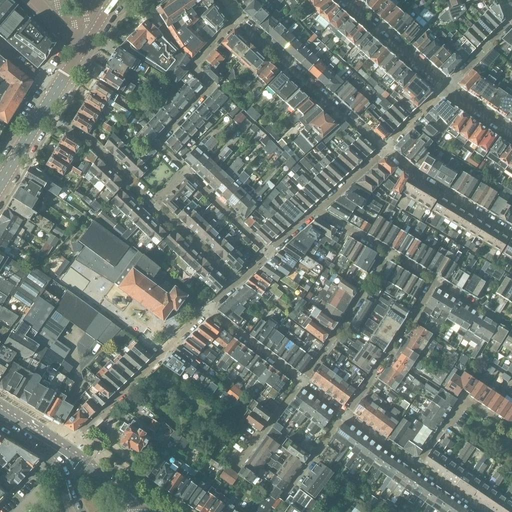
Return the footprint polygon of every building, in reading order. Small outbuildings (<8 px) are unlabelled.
[(0,0),(0,27),(13,11),(18,6),(11,0),(0,0)] [(186,74),(188,72),(184,68),(192,60),(207,44),(199,36),(198,35),(191,29),(194,25),(196,23),(200,19),(193,11),(197,8),(192,0),(168,0),(168,2),(163,5),(160,5),(157,7),(157,10),(156,10),(164,23),(169,31),(177,43),(181,49),(185,53),(183,56),(183,55),(183,56),(181,59),(169,77),(177,84),(180,80),(186,74)] [(192,0),(203,15),(214,4),(212,2),(213,2),(211,0),(192,0)] [(251,19),(267,2),(267,1),(265,0),(261,0),(258,4),(254,0),(244,0),(238,4),(243,12),(251,19)] [(284,0),(291,9),(303,0),(284,0)] [(324,0),(314,8),(307,13),(299,19),(302,22),(316,11),(319,15),(333,3),(330,0),(324,0)] [(387,0),(372,0),(367,6),(375,13),(387,0)] [(384,21),(399,4),(394,0),(387,0),(375,13),(384,21)] [(406,0),(402,0),(399,4),(384,21),(392,28),(404,15),(398,9),(401,6),(401,7),(407,0),(406,0)] [(499,4),(497,0),(488,0),(483,2),(488,10),(501,24),(504,21),(505,18),(499,4)] [(267,2),(251,19),(259,26),(275,10),(270,6),(267,2)] [(488,10),(483,2),(474,6),(473,6),(471,8),(495,30),(501,24),(488,10)] [(283,3),(276,10),(279,14),(286,6),(283,3)] [(341,10),(333,3),(319,15),(317,17),(321,20),(322,18),(329,24),(341,10)] [(214,4),(203,15),(200,17),(201,18),(209,25),(220,13),(221,13),(214,4)] [(463,5),(448,11),(452,23),(458,18),(465,11),(463,5)] [(13,11),(0,27),(0,36),(5,41),(20,24),(23,20),(28,15),(18,6),(13,11)] [(392,28),(401,36),(418,16),(413,12),(414,11),(411,8),(404,15),(392,28)] [(495,30),(471,8),(466,13),(472,19),(489,36),(495,30)] [(341,10),(329,24),(334,28),(332,30),(336,33),(337,31),(349,18),(350,17),(341,10)] [(290,12),(286,17),(292,25),(296,21),(290,12)] [(220,13),(209,25),(217,33),(227,22),(220,13)] [(279,23),(271,15),(260,27),(268,35),(279,23)] [(401,36),(409,44),(421,30),(427,24),(418,16),(401,36)] [(469,23),(462,16),(459,19),(483,42),(489,36),(472,19),(469,23)] [(345,38),(358,25),(349,18),(337,31),(342,35),(340,37),(339,39),(341,41),(343,42),(344,40),(346,39),(345,38)] [(483,42),(459,19),(458,18),(452,23),(456,28),(459,25),(466,32),(463,36),(477,48),(483,42)] [(5,41),(38,69),(45,60),(46,60),(55,44),(56,45),(55,44),(31,19),(24,27),(20,24),(5,41)] [(127,40),(120,47),(169,77),(170,77),(181,59),(176,55),(179,52),(179,53),(180,52),(170,43),(169,44),(157,31),(157,30),(151,24),(150,25),(146,21),(127,40)] [(315,24),(312,21),(307,28),(310,30),(315,24)] [(268,35),(276,42),(287,30),(279,23),(268,35)] [(347,46),(351,49),(354,46),(366,33),(366,32),(358,25),(345,38),(346,39),(350,43),(347,46)] [(293,36),(287,30),(276,42),(284,49),(295,38),(300,33),(304,29),(301,26),(297,30),(293,36)] [(207,27),(199,36),(207,44),(215,35),(207,27)] [(450,40),(457,32),(453,28),(445,36),(442,33),(435,39),(421,54),(429,61),(450,40)] [(511,43),(511,29),(502,40),(506,43),(499,50),(503,54),(504,54),(511,43)] [(226,48),(231,53),(243,39),(234,31),(220,46),(224,50),(226,48)] [(435,39),(427,31),(412,46),(421,54),(435,39)] [(372,37),(366,33),(354,46),(357,49),(352,55),(354,58),(358,53),(360,51),(372,37)] [(292,57),(300,64),(311,53),(306,48),(315,39),(312,36),(304,46),(303,45),(292,57)] [(372,37),(360,51),(358,53),(366,61),(368,58),(370,59),(382,46),(380,45),(381,45),(372,37)] [(466,41),(461,37),(452,47),(455,49),(451,53),(447,49),(453,43),(450,40),(429,61),(439,70),(466,41)] [(303,45),(295,38),(284,49),(292,57),(303,45)] [(252,47),(243,39),(231,53),(236,57),(234,59),(238,63),(252,47)] [(330,40),(324,46),(329,51),(335,44),(330,40)] [(475,49),(466,41),(439,70),(446,76),(449,76),(454,72),(453,71),(475,49)] [(390,53),(382,46),(370,59),(375,64),(373,66),(376,69),(378,67),(390,53)] [(243,64),(249,69),(261,56),(252,47),(238,63),(242,66),(243,64)] [(117,49),(111,58),(112,58),(136,74),(141,77),(148,66),(119,48),(117,49)] [(205,61),(210,65),(215,69),(224,60),(224,59),(225,58),(216,50),(205,61)] [(480,77),(496,59),(498,55),(492,50),(459,83),(460,85),(460,87),(468,92),(480,77)] [(345,55),(340,51),(338,54),(337,55),(342,60),(345,57),(344,57),(345,55)] [(311,53),(300,64),(309,71),(319,60),(311,53)] [(390,53),(378,67),(383,71),(381,73),(384,76),(386,74),(398,61),(390,53)] [(483,90),(496,73),(500,69),(499,68),(506,61),(498,55),(496,59),(500,62),(497,66),(496,66),(493,70),(492,69),(485,80),(480,77),(468,92),(474,97),(477,99),(483,90)] [(0,123),(5,128),(8,123),(32,82),(0,56),(0,123)] [(261,56),(249,69),(254,74),(253,75),(256,79),(270,64),(261,56)] [(319,60),(309,71),(317,79),(336,59),(333,57),(325,66),(319,60)] [(133,79),(136,74),(112,58),(106,66),(107,69),(128,82),(131,77),(133,79)] [(335,74),(331,71),(339,62),(336,59),(317,79),(325,86),(335,74)] [(406,68),(398,61),(386,74),(391,78),(389,80),(393,83),(394,81),(406,68)] [(359,62),(353,69),(357,72),(363,65),(359,62)] [(270,64),(256,79),(265,88),(279,72),(270,64)] [(210,65),(204,72),(218,85),(225,78),(215,69),(210,65)] [(415,76),(406,68),(394,81),(399,85),(393,91),(394,92),(390,96),(396,101),(402,94),(401,93),(415,76)] [(486,106),(495,112),(501,103),(511,87),(511,68),(502,83),(486,105),(486,106)] [(128,82),(107,69),(104,73),(102,73),(99,77),(100,79),(100,80),(122,93),(125,89),(132,93),(136,87),(128,82)] [(335,74),(325,86),(324,86),(333,94),(353,73),(348,69),(339,78),(335,74)] [(366,80),(369,78),(360,70),(358,73),(366,80)] [(284,77),(281,73),(261,94),(265,98),(272,91),(277,95),(289,81),(289,79),(286,77),(284,77)] [(480,101),(486,105),(502,82),(496,79),(499,75),(496,73),(483,90),(477,99),(480,101)] [(180,80),(186,85),(196,95),(204,87),(193,77),(190,81),(187,78),(187,75),(186,74),(180,80)] [(360,79),(354,74),(352,76),(355,79),(355,80),(354,80),(350,85),(346,82),(334,95),(340,100),(360,79)] [(415,75),(415,76),(401,93),(402,94),(410,101),(414,105),(417,108),(431,94),(431,90),(415,75)] [(378,84),(370,77),(369,78),(366,80),(374,88),(378,84)] [(358,92),(356,90),(362,84),(363,85),(365,83),(360,79),(340,100),(346,106),(358,92)] [(196,95),(186,85),(181,90),(171,81),(169,83),(178,93),(189,103),(196,95)] [(294,85),(289,81),(277,95),(285,103),(299,90),(299,88),(296,85),(294,85)] [(91,93),(107,103),(125,115),(124,115),(127,117),(130,113),(114,103),(118,96),(97,83),(96,84),(95,84),(94,87),(94,88),(91,93)] [(372,89),(368,85),(366,87),(367,89),(361,95),(358,92),(346,106),(352,111),(355,108),(372,89)] [(378,87),(375,91),(381,96),(384,92),(378,87)] [(511,87),(501,103),(495,112),(498,114),(505,118),(511,107),(511,87)] [(218,89),(210,97),(221,107),(225,102),(228,105),(231,102),(228,99),(218,89)] [(372,89),(355,108),(352,111),(358,117),(370,103),(367,101),(375,92),(372,90),(372,89)] [(304,94),(299,90),(285,103),(278,110),(280,112),(283,109),(285,111),(289,107),(294,112),(297,110),(309,99),(308,97),(306,94),(304,94)] [(174,97),(169,92),(165,95),(182,111),(189,103),(178,93),(174,97)] [(107,103),(91,93),(90,95),(89,95),(87,97),(87,99),(84,103),(101,114),(107,103)] [(378,98),(403,122),(409,116),(396,103),(392,107),(381,96),(378,98)] [(227,112),(221,107),(210,97),(202,105),(213,115),(218,110),(224,115),(227,112)] [(384,116),(397,128),(403,122),(378,98),(373,104),(377,107),(379,105),(387,113),(384,116)] [(311,99),(309,99),(297,110),(299,112),(290,121),(293,125),(298,121),(316,105),(313,103),(313,101),(311,99)] [(444,100),(441,100),(423,119),(428,124),(424,127),(420,124),(417,127),(438,145),(446,132),(460,112),(444,100)] [(173,120),(180,112),(170,102),(162,109),(173,120)] [(79,112),(78,114),(94,124),(101,114),(84,103),(81,108),(80,109),(79,111),(79,112)] [(213,115),(202,105),(195,113),(210,128),(212,125),(208,121),(213,115)] [(250,105),(244,111),(253,120),(257,115),(258,114),(250,105)] [(318,108),(316,105),(298,121),(305,128),(323,112),(323,110),(320,107),(318,108)] [(236,106),(228,114),(231,117),(239,109),(236,106)] [(397,128),(384,116),(381,119),(369,107),(366,110),(373,117),(376,119),(391,134),(397,128)] [(162,109),(155,117),(165,128),(173,120),(162,109)] [(359,118),(366,124),(373,117),(366,110),(359,118)] [(158,135),(165,128),(155,117),(148,111),(147,112),(144,115),(147,118),(148,117),(152,121),(147,125),(158,135)] [(338,126),(323,112),(305,128),(299,133),(301,136),(294,143),(305,155),(332,131),(337,126),(338,126)] [(470,118),(460,112),(446,132),(455,139),(470,118)] [(207,130),(210,128),(195,113),(187,120),(198,131),(203,126),(207,130)] [(94,124),(78,114),(75,118),(74,119),(73,121),(73,123),(72,124),(88,134),(94,124)] [(257,115),(253,120),(255,122),(261,116),(258,114),(257,115)] [(131,116),(127,121),(133,126),(138,121),(131,116)] [(464,145),(479,125),(470,118),(455,139),(464,145)] [(150,143),(158,135),(147,125),(141,119),(137,122),(144,129),(139,133),(150,143)] [(391,134),(376,119),(369,127),(383,140),(386,140),(386,139),(391,134)] [(187,120),(180,128),(191,138),(198,131),(187,120)] [(343,120),(338,126),(337,126),(340,129),(343,132),(349,126),(343,120)] [(488,131),(479,125),(464,145),(473,151),(488,131)] [(273,131),(268,126),(265,130),(269,135),(273,131)] [(422,133),(415,127),(395,147),(395,150),(401,156),(401,155),(422,133)] [(172,136),(183,146),(187,142),(192,147),(196,143),(191,138),(180,128),(172,136)] [(127,138),(128,139),(121,145),(118,148),(119,150),(114,154),(114,153),(112,155),(121,164),(132,153),(127,148),(126,145),(130,141),(131,141),(138,134),(134,131),(127,138)] [(273,131),(270,134),(276,141),(279,138),(273,131)] [(497,138),(488,131),(473,151),(483,158),(497,138)] [(370,155),(376,150),(356,132),(354,134),(351,137),(370,155)] [(413,166),(413,165),(432,142),(422,133),(401,155),(413,166)] [(59,145),(74,155),(79,158),(86,147),(65,134),(65,136),(63,136),(62,139),(62,140),(59,145)] [(104,148),(112,155),(114,153),(114,154),(119,150),(118,148),(121,145),(128,139),(127,138),(125,136),(122,140),(119,140),(113,134),(104,148)] [(370,155),(351,137),(348,134),(345,137),(353,145),(349,147),(363,161),(370,155)] [(183,146),(172,136),(165,144),(176,154),(183,146)] [(190,168),(215,140),(212,137),(207,142),(204,139),(184,162),(190,168)] [(283,139),(278,143),(282,148),(287,144),(283,139)] [(495,164),(508,145),(499,139),(486,157),(495,164)] [(144,140),(132,153),(121,164),(131,173),(133,171),(132,170),(136,167),(137,168),(141,163),(146,157),(153,149),(144,140)] [(219,143),(216,140),(190,168),(197,174),(210,159),(206,156),(219,143)] [(271,141),(267,145),(273,151),(277,147),(271,141)] [(337,158),(351,172),(357,166),(336,145),(332,142),(330,144),(337,152),(335,155),(337,158)] [(357,166),(363,161),(349,147),(345,143),(342,146),(339,143),(336,145),(357,166)] [(287,144),(282,148),(283,149),(287,154),(292,150),(287,144)] [(74,155),(59,145),(58,146),(57,147),(56,149),(56,150),(53,155),(56,157),(68,165),(74,155)] [(345,177),(351,172),(337,158),(334,161),(319,145),(316,148),(322,153),(345,177)] [(509,145),(508,145),(495,164),(487,175),(498,182),(499,181),(503,174),(505,171),(504,170),(511,159),(511,147),(509,146),(509,145)] [(181,152),(177,155),(180,159),(185,155),(188,151),(185,148),(181,152)] [(440,149),(439,152),(436,159),(426,174),(434,179),(443,163),(439,161),(444,152),(440,149)] [(226,154),(203,180),(209,186),(223,171),(219,167),(232,152),(229,150),(226,154)] [(436,159),(439,152),(436,150),(432,156),(429,155),(419,170),(426,174),(436,159)] [(90,151),(84,161),(86,162),(91,165),(96,156),(90,151)] [(210,159),(197,174),(203,180),(226,154),(223,151),(213,162),(210,159)] [(429,155),(425,152),(413,165),(419,170),(429,155)] [(339,182),(345,177),(322,153),(319,156),(326,163),(323,167),(339,182)] [(46,166),(50,168),(62,175),(68,165),(53,155),(50,160),(49,161),(47,163),(47,164),(46,166)] [(333,188),(339,182),(325,169),(323,171),(307,156),(304,159),(305,160),(333,188)] [(434,179),(441,183),(451,167),(455,160),(456,158),(452,156),(446,165),(443,163),(434,179)] [(133,171),(131,173),(139,181),(149,169),(145,166),(145,163),(149,159),(146,157),(141,163),(137,168),(136,167),(132,170),(133,171)] [(290,157),(285,163),(291,169),(296,163),(290,157)] [(89,182),(92,184),(98,178),(97,177),(101,173),(102,174),(106,170),(105,170),(107,167),(97,158),(92,166),(89,172),(93,175),(93,178),(89,182)] [(391,177),(399,169),(386,159),(383,159),(377,164),(389,175),(391,177)] [(209,186),(214,191),(238,165),(241,162),(240,162),(238,160),(237,161),(230,168),(231,168),(226,174),(223,171),(209,186)] [(327,193),(333,188),(305,160),(302,164),(312,174),(313,173),(317,177),(313,180),(327,193)] [(441,183),(449,188),(462,165),(455,160),(451,167),(441,183)] [(84,166),(80,172),(81,173),(86,176),(88,173),(89,172),(92,166),(91,165),(86,162),(84,166)] [(391,177),(389,175),(377,164),(371,170),(392,189),(394,184),(388,179),(391,177)] [(214,191),(221,197),(235,183),(231,179),(241,168),(238,165),(214,191)] [(100,183),(104,186),(115,175),(107,167),(105,170),(106,170),(102,174),(101,173),(97,177),(98,178),(92,184),(94,186),(98,183),(100,183)] [(45,178),(42,176),(43,175),(34,170),(34,171),(31,169),(25,178),(48,192),(57,197),(61,190),(48,181),(48,180),(45,178)] [(235,183),(221,197),(227,203),(251,176),(255,173),(252,170),(242,180),(243,180),(238,186),(235,183)] [(392,189),(371,170),(364,176),(373,183),(379,189),(382,186),(389,191),(392,189)] [(313,180),(310,182),(299,171),(296,174),(297,175),(321,199),(327,193),(313,180)] [(451,189),(459,194),(470,177),(461,171),(451,189)] [(409,179),(403,173),(393,189),(400,193),(409,179)] [(63,188),(64,185),(59,180),(54,175),(51,181),(63,188)] [(115,175),(104,186),(111,193),(106,198),(109,201),(124,185),(124,184),(115,175)] [(315,204),(321,199),(297,175),(295,178),(304,188),(301,191),(315,204)] [(251,176),(227,203),(233,209),(247,194),(246,194),(243,191),(249,185),(248,185),(254,179),(251,176)] [(309,209),(315,204),(301,191),(298,193),(288,183),(290,180),(287,176),(281,183),(295,196),(309,209)] [(376,192),(379,189),(364,176),(356,184),(371,193),(379,197),(381,195),(376,192)] [(459,194),(468,200),(479,182),(470,177),(459,194)] [(25,178),(19,188),(35,198),(43,202),(45,198),(44,198),(48,192),(25,178)] [(183,195),(188,190),(192,194),(196,190),(185,179),(173,191),(184,202),(187,199),(183,195)] [(417,183),(409,179),(400,193),(408,198),(417,183)] [(287,201),(303,215),(309,209),(295,196),(291,193),(281,183),(275,189),(280,194),(282,191),(288,196),(285,199),(287,201)] [(424,188),(417,183),(408,198),(415,202),(424,188)] [(489,188),(481,183),(470,201),(479,206),(489,188)] [(371,193),(356,184),(348,190),(366,201),(380,208),(383,206),(368,198),(371,193)] [(247,194),(233,209),(239,214),(263,187),(261,185),(251,196),(248,192),(246,194),(247,194)] [(239,214),(245,220),(258,205),(255,202),(257,200),(268,188),(266,185),(263,187),(239,214)] [(19,188),(13,199),(37,214),(43,204),(34,199),(35,198),(19,188)] [(424,188),(415,202),(423,207),(431,192),(424,188)] [(489,188),(479,206),(488,211),(498,194),(489,188)] [(280,194),(275,189),(268,196),(273,201),(280,194)] [(84,195),(77,190),(74,194),(80,200),(84,195)] [(348,190),(341,197),(362,209),(364,205),(378,213),(380,210),(366,202),(366,201),(348,190)] [(111,213),(114,215),(121,207),(120,207),(124,202),(125,204),(129,200),(128,199),(129,198),(122,191),(111,202),(115,206),(115,209),(111,213)] [(182,204),(184,202),(173,191),(162,203),(173,214),(179,208),(175,204),(178,200),(182,204)] [(423,207),(430,211),(439,196),(431,192),(423,207)] [(138,204),(130,197),(129,198),(128,199),(129,200),(125,204),(124,202),(120,207),(121,207),(114,215),(116,217),(120,213),(122,213),(126,217),(138,204)] [(341,197),(333,204),(351,214),(354,210),(362,215),(365,211),(362,209),(341,197)] [(432,211),(441,217),(449,203),(440,197),(432,211)] [(497,217),(506,202),(498,198),(489,212),(497,217)] [(13,199),(8,207),(36,225),(49,233),(50,231),(52,229),(54,225),(37,214),(13,199)] [(303,215),(287,201),(280,208),(279,206),(278,208),(279,209),(279,210),(280,210),(294,223),(303,215)] [(287,229),(294,223),(280,210),(277,214),(264,202),(261,205),(287,229)] [(497,217),(506,222),(511,212),(511,205),(506,202),(497,217)] [(441,217),(450,222),(458,208),(449,203),(441,217)] [(146,212),(138,204),(126,217),(130,220),(130,223),(127,227),(128,229),(129,229),(136,222),(137,222),(141,218),(139,217),(143,213),(143,214),(146,212)] [(328,211),(347,222),(351,214),(333,204),(328,209),(328,211)] [(177,217),(185,224),(187,222),(187,223),(191,219),(190,218),(194,213),(194,214),(200,208),(198,205),(194,209),(191,209),(188,206),(177,217)] [(281,234),(287,229),(261,205),(257,210),(260,214),(262,212),(271,220),(268,223),(281,234)] [(8,207),(2,216),(25,231),(30,234),(36,225),(8,207)] [(192,232),(203,220),(199,217),(199,214),(203,210),(200,208),(194,214),(194,213),(190,218),(191,219),(187,223),(187,222),(185,224),(192,232)] [(450,222),(458,227),(466,213),(458,208),(450,222)] [(110,219),(102,212),(98,216),(106,223),(110,219)] [(141,232),(142,231),(153,219),(146,212),(143,214),(143,213),(139,217),(141,218),(137,222),(136,222),(129,229),(128,229),(121,237),(125,241),(138,228),(141,232)] [(475,218),(466,213),(458,227),(467,232),(475,218)] [(264,225),(253,214),(250,217),(275,240),(281,234),(268,223),(267,222),(264,225)] [(363,221),(351,214),(347,222),(366,234),(371,226),(363,221)] [(2,216),(0,220),(0,226),(20,239),(25,231),(2,216)] [(368,235),(375,239),(386,220),(379,216),(368,235)] [(275,240),(250,217),(244,223),(249,228),(252,225),(258,231),(255,234),(267,245),(269,245),(275,240)] [(337,230),(317,218),(309,225),(336,243),(341,247),(347,236),(342,233),(339,239),(334,236),(337,230)] [(475,218),(467,232),(475,237),(484,223),(475,218)] [(117,225),(110,219),(106,223),(114,229),(117,225)] [(142,241),(144,244),(151,236),(152,237),(156,233),(155,231),(158,228),(159,228),(160,227),(161,226),(153,219),(142,231),(145,235),(145,238),(142,241)] [(210,228),(216,222),(213,220),(210,224),(207,224),(203,220),(192,232),(200,239),(202,236),(203,237),(206,233),(205,232),(209,228),(210,228)] [(375,239),(382,243),(392,225),(386,220),(375,239)] [(80,253),(75,260),(74,261),(90,271),(92,268),(98,273),(99,274),(113,285),(113,284),(114,284),(114,285),(115,284),(130,263),(137,253),(94,221),(93,223),(79,242),(85,247),(81,252),(80,253)] [(200,239),(207,246),(218,235),(214,231),(214,228),(218,225),(216,222),(210,228),(209,228),(205,232),(206,233),(203,237),(202,236),(200,239)] [(475,237),(484,242),(492,229),(484,223),(475,237)] [(333,247),(336,243),(309,225),(302,232),(314,241),(321,245),(325,241),(333,247)] [(382,243),(389,248),(400,229),(392,225),(382,243)] [(0,238),(13,247),(19,250),(25,242),(20,239),(0,226),(0,238)] [(151,236),(144,244),(147,246),(150,242),(153,242),(157,246),(168,235),(160,227),(159,228),(158,228),(155,231),(156,233),(152,237),(151,236)] [(52,229),(50,231),(62,238),(64,233),(56,228),(54,230),(52,229)] [(389,248),(397,252),(407,233),(400,229),(389,248)] [(484,242),(493,248),(501,234),(492,229),(484,242)] [(166,245),(173,252),(184,240),(175,231),(173,231),(158,247),(161,250),(166,245)] [(295,238),(318,254),(321,250),(312,244),(314,241),(302,232),(295,238)] [(415,238),(407,233),(397,252),(404,256),(415,238)] [(231,237),(228,234),(225,238),(222,238),(218,235),(207,246),(215,253),(217,252),(216,251),(220,247),(222,248),(225,244),(225,243),(231,237)] [(501,234),(493,248),(501,253),(510,239),(501,234)] [(53,236),(48,244),(54,248),(59,240),(53,236)] [(233,239),(231,237),(225,243),(225,244),(222,248),(220,247),(216,251),(217,252),(215,253),(223,261),(234,249),(230,246),(230,243),(233,239)] [(357,242),(348,237),(339,254),(343,256),(338,265),(342,267),(357,242)] [(13,247),(0,238),(0,250),(8,255),(13,247)] [(313,255),(315,252),(295,238),(288,244),(304,255),(307,251),(313,255)] [(404,256),(411,260),(421,244),(422,242),(415,238),(404,256)] [(174,262),(176,264),(182,258),(187,254),(185,253),(189,249),(190,250),(192,248),(184,240),(173,252),(177,255),(177,258),(174,262)] [(503,254),(511,259),(511,258),(511,240),(503,254)] [(364,246),(357,242),(342,267),(345,269),(350,260),(354,263),(364,246)] [(46,243),(41,252),(46,255),(47,255),(52,247),(46,243)] [(411,260),(418,265),(428,248),(421,244),(411,260)] [(318,276),(322,269),(321,267),(288,245),(281,251),(309,270),(318,276)] [(364,246),(354,263),(352,265),(349,271),(352,273),(356,267),(360,269),(371,251),(364,246)] [(189,266),(199,255),(192,248),(190,250),(189,249),(185,253),(187,254),(182,258),(176,264),(178,266),(182,263),(185,263),(189,266)] [(428,248),(418,265),(426,269),(436,252),(428,248)] [(223,261),(230,267),(241,255),(234,249),(223,261)] [(307,274),(309,270),(281,251),(274,257),(296,272),(299,269),(307,274)] [(360,269),(353,280),(361,285),(379,255),(371,251),(360,269)] [(0,278),(14,288),(9,295),(30,310),(39,298),(45,302),(55,309),(61,301),(44,289),(51,279),(36,269),(31,272),(6,256),(0,252),(0,278)] [(119,288),(118,289),(152,314),(163,322),(173,309),(176,312),(177,311),(179,307),(186,298),(187,297),(175,288),(167,283),(163,289),(153,281),(152,284),(149,282),(159,268),(143,256),(138,252),(137,253),(130,263),(115,284),(114,285),(115,285),(118,287),(119,288)] [(444,257),(437,253),(427,270),(434,274),(444,257)] [(207,262),(199,255),(189,266),(192,270),(192,273),(189,276),(191,279),(197,272),(198,273),(202,269),(201,267),(204,264),(205,264),(207,262)] [(241,255),(230,267),(236,274),(248,262),(241,255)] [(451,262),(444,257),(434,274),(441,278),(451,262)] [(299,280),(301,276),(273,258),(266,264),(284,275),(287,272),(294,276),(294,277),(299,280)] [(33,259),(27,267),(30,269),(33,268),(39,263),(33,259)] [(58,277),(59,277),(69,263),(66,260),(65,260),(55,274),(58,277)] [(397,266),(389,261),(369,295),(377,299),(384,286),(385,287),(397,266)] [(215,269),(207,262),(205,264),(204,264),(201,267),(202,269),(198,273),(197,272),(191,279),(194,281),(197,277),(200,277),(204,281),(215,269)] [(441,278),(449,283),(459,266),(451,262),(441,278)] [(288,284),(290,280),(284,275),(266,264),(259,270),(277,283),(280,279),(288,284)] [(404,270),(397,266),(385,287),(387,288),(384,292),(390,296),(395,287),(404,270)] [(449,283),(456,287),(466,270),(459,266),(449,283)] [(203,281),(210,288),(221,276),(215,269),(204,281),(203,281)] [(327,275),(329,271),(326,269),(321,277),(326,280),(328,276),(327,275)] [(401,291),(402,291),(411,274),(404,270),(395,287),(390,296),(394,298),(399,290),(401,291)] [(456,287),(463,291),(473,274),(466,270),(456,287)] [(258,271),(251,278),(273,294),(272,294),(279,299),(283,294),(276,289),(279,286),(272,282),(258,271)] [(418,279),(411,274),(402,291),(401,291),(395,301),(399,303),(405,293),(409,296),(418,279)] [(463,291),(470,296),(480,279),(473,274),(463,291)] [(179,276),(176,279),(184,286),(187,283),(179,276)] [(221,276),(210,288),(217,294),(228,282),(221,276)] [(358,290),(337,276),(332,284),(353,298),(358,290)] [(8,294),(14,288),(0,278),(0,292),(6,297),(8,294)] [(272,294),(273,294),(251,278),(245,284),(261,297),(263,293),(269,298),(272,294)] [(500,304),(500,305),(511,286),(511,281),(506,278),(496,294),(500,296),(496,302),(500,304)] [(425,283),(418,279),(409,296),(413,298),(409,304),(405,302),(403,306),(410,311),(416,300),(425,283)] [(480,279),(470,296),(478,300),(488,283),(480,279)] [(313,284),(309,281),(303,289),(307,292),(313,284)] [(353,298),(332,284),(330,283),(327,287),(334,292),(331,297),(347,307),(353,298)] [(261,297),(245,284),(237,291),(254,304),(261,297)] [(500,304),(496,311),(499,313),(507,301),(511,303),(511,302),(511,286),(500,305),(500,304)] [(443,293),(436,289),(422,312),(430,316),(443,293)] [(254,304),(237,291),(230,298),(247,311),(254,304)] [(323,295),(319,292),(316,296),(343,314),(347,307),(331,297),(331,296),(326,293),(324,296),(323,295)] [(433,318),(426,329),(430,331),(431,329),(450,297),(443,293),(430,316),(433,318)] [(343,314),(316,296),(314,300),(324,307),(321,312),(338,323),(343,314)] [(368,296),(359,311),(366,315),(375,301),(368,296)] [(380,297),(378,301),(389,308),(405,318),(410,311),(403,306),(399,303),(395,301),(390,298),(388,302),(380,297)] [(431,329),(434,331),(438,324),(442,327),(443,324),(457,301),(450,297),(431,329)] [(26,317),(22,322),(30,328),(30,329),(37,334),(38,332),(39,330),(40,330),(43,326),(49,317),(55,309),(45,302),(39,298),(30,310),(29,312),(26,310),(23,315),(26,317)] [(247,311),(230,298),(223,305),(239,318),(240,318),(247,311)] [(301,299),(294,309),(298,313),(306,302),(301,299)] [(457,301),(443,324),(450,328),(464,306),(457,301)] [(241,329),(246,322),(239,318),(223,305),(219,309),(219,312),(241,329)] [(377,305),(375,309),(385,315),(401,325),(405,318),(389,308),(387,312),(377,305)] [(310,316),(332,331),(338,323),(321,312),(312,306),(309,311),(304,311),(302,314),(308,318),(310,316)] [(470,310),(464,306),(450,328),(445,336),(443,340),(446,342),(453,331),(456,333),(470,310)] [(2,308),(0,311),(0,319),(12,327),(18,318),(2,308)] [(258,342),(273,321),(281,312),(277,309),(265,324),(260,321),(250,335),(258,342)] [(375,309),(373,312),(383,318),(380,322),(396,332),(401,325),(385,315),(375,309)] [(476,313),(470,310),(456,333),(462,337),(476,313)] [(298,313),(295,311),(289,318),(293,321),(296,316),(298,313)] [(350,326),(348,330),(356,335),(359,331),(357,330),(366,315),(359,311),(350,326)] [(293,321),(323,343),(329,334),(308,318),(302,314),(300,312),(293,321)] [(98,313),(84,333),(104,347),(121,330),(111,323),(98,313)] [(484,318),(476,313),(462,337),(461,338),(462,339),(469,343),(474,335),(484,318)] [(65,328),(49,317),(43,326),(40,330),(56,342),(65,328)] [(426,322),(419,317),(416,322),(423,327),(426,322)] [(491,322),(484,318),(474,335),(477,337),(473,344),(471,344),(466,355),(470,357),(491,322)] [(208,319),(201,325),(227,345),(233,338),(217,326),(209,319),(208,319)] [(368,319),(366,322),(392,339),(396,332),(380,322),(378,325),(368,319)] [(273,321),(258,342),(265,347),(280,328),(280,327),(273,321)] [(4,345),(13,330),(0,322),(0,342),(1,343),(4,345)] [(31,341),(37,334),(30,329),(30,328),(22,322),(21,322),(15,332),(13,330),(4,345),(3,346),(2,346),(0,348),(0,379),(16,355),(24,359),(25,360),(33,357),(39,347),(31,341)] [(374,332),(372,335),(387,346),(392,339),(366,322),(364,325),(374,332)] [(498,326),(491,322),(470,357),(474,359),(485,342),(488,344),(498,326)] [(432,335),(416,324),(411,331),(428,342),(435,347),(435,346),(441,350),(441,349),(442,350),(444,347),(430,338),(432,335)] [(492,350),(496,353),(509,330),(500,324),(491,339),(496,343),(492,350)] [(211,344),(213,340),(225,349),(227,345),(201,325),(195,332),(211,344)] [(280,358),(301,329),(298,327),(292,335),(288,332),(287,333),(272,353),(280,358)] [(280,328),(265,347),(272,353),(287,333),(280,328)] [(369,339),(367,342),(383,353),(387,346),(372,335),(361,328),(358,332),(369,339)] [(305,332),(301,329),(280,358),(287,364),(303,343),(299,340),(305,332)] [(40,330),(39,330),(38,332),(37,334),(31,341),(39,347),(47,352),(63,361),(64,360),(69,352),(56,342),(40,330)] [(428,342),(411,331),(407,338),(423,349),(437,358),(439,355),(432,351),(432,350),(425,346),(428,342)] [(511,346),(511,331),(497,353),(505,358),(511,346)] [(217,360),(222,353),(211,344),(195,332),(188,338),(217,360)] [(348,339),(349,340),(354,344),(362,349),(377,360),(383,353),(367,342),(366,341),(364,344),(351,335),(348,339)] [(347,339),(346,338),(344,336),(339,342),(342,345),(347,339)] [(459,336),(452,348),(455,350),(462,339),(461,338),(459,336)] [(188,338),(181,345),(197,357),(200,353),(212,363),(215,359),(188,338)] [(231,357),(241,344),(234,338),(223,352),(231,357)] [(437,358),(407,338),(402,345),(418,356),(421,353),(438,364),(441,361),(437,358)] [(302,375),(323,345),(316,340),(310,348),(294,369),(302,375)] [(137,344),(133,342),(127,349),(145,364),(153,356),(137,344)] [(294,369),(310,348),(303,343),(287,364),(294,369)] [(231,357),(238,363),(248,349),(241,344),(231,357)] [(373,367),(377,360),(362,349),(354,344),(352,346),(355,348),(352,351),(352,352),(357,355),(373,367)] [(416,359),(418,356),(402,345),(397,352),(422,368),(425,370),(427,366),(416,359)] [(205,365),(180,346),(173,353),(195,370),(198,365),(206,371),(207,371),(209,368),(205,365)] [(373,367),(357,355),(352,352),(352,351),(345,346),(342,350),(354,359),(352,362),(368,374),(373,367)] [(47,352),(39,347),(33,357),(25,360),(5,392),(19,400),(41,361),(47,352)] [(119,356),(137,371),(145,364),(127,349),(119,356)] [(255,354),(248,349),(238,363),(233,369),(240,375),(245,368),(255,354)] [(41,361),(49,367),(27,405),(35,409),(57,372),(63,361),(47,352),(41,361)] [(412,366),(419,371),(422,368),(397,352),(393,359),(410,370),(412,366)] [(195,370),(173,353),(162,364),(211,398),(230,410),(237,402),(227,394),(213,384),(195,370)] [(255,354),(245,368),(253,374),(263,360),(255,354)] [(24,359),(16,355),(0,379),(0,388),(5,392),(24,359)] [(317,386),(323,391),(339,369),(336,367),(337,366),(339,368),(345,360),(339,355),(328,370),(317,386)] [(119,356),(112,363),(130,378),(137,371),(119,356)] [(310,381),(317,386),(328,370),(325,368),(330,361),(327,358),(321,365),(310,381)] [(410,370),(393,359),(388,366),(412,383),(416,386),(420,389),(422,386),(406,374),(410,370)] [(63,361),(57,372),(66,378),(73,368),(64,361),(64,360),(63,361)] [(269,365),(263,360),(253,374),(259,379),(269,365)] [(49,367),(41,361),(19,400),(27,405),(49,367)] [(94,361),(88,368),(93,372),(99,365),(94,361)] [(112,363),(105,370),(123,385),(130,378),(112,363)] [(339,369),(323,391),(330,396),(342,380),(347,374),(353,366),(349,363),(343,371),(344,371),(343,372),(340,370),(339,369)] [(276,370),(269,365),(259,379),(266,384),(276,370)] [(383,373),(399,384),(401,381),(409,386),(412,383),(388,366),(383,373)] [(487,370),(493,374),(495,370),(489,366),(487,370)] [(448,384),(444,389),(457,397),(461,390),(461,389),(463,388),(463,390),(470,394),(478,382),(464,372),(460,378),(454,374),(457,370),(454,369),(445,382),(448,384)] [(123,385),(105,370),(97,377),(115,392),(123,385)] [(266,384),(272,388),(282,375),(276,370),(266,384)] [(348,385),(337,401),(344,406),(366,376),(359,371),(354,379),(349,385),(348,385)] [(36,409),(45,415),(55,397),(66,378),(57,372),(35,409),(36,409)] [(89,372),(83,380),(91,387),(88,390),(93,396),(98,392),(108,399),(114,393),(89,372)] [(399,384),(383,373),(378,379),(385,384),(394,391),(398,394),(400,390),(404,393),(406,390),(399,384)] [(342,380),(330,396),(337,401),(348,385),(349,385),(354,379),(347,374),(342,380)] [(289,380),(282,375),(272,388),(279,394),(289,380)] [(45,415),(54,420),(63,404),(64,402),(66,397),(71,389),(74,383),(66,378),(55,397),(45,415)] [(385,384),(378,379),(373,386),(380,391),(385,384)] [(478,382),(470,394),(469,396),(477,402),(487,387),(478,382)] [(426,383),(424,387),(452,407),(457,400),(441,389),(438,392),(426,383)] [(420,389),(416,386),(412,393),(416,396),(420,390),(420,389)] [(434,399),(432,402),(448,413),(452,407),(424,387),(423,388),(424,389),(423,391),(434,399)] [(495,393),(487,387),(477,402),(486,407),(495,393)] [(308,394),(301,389),(284,413),(287,415),(289,412),(293,415),(296,410),(308,394)] [(88,390),(85,393),(91,399),(100,409),(109,401),(108,399),(98,392),(93,396),(88,390)] [(391,392),(388,395),(394,400),(397,396),(391,392)] [(412,393),(411,392),(405,400),(411,404),(416,396),(412,393)] [(353,413),(360,418),(377,395),(374,393),(369,400),(365,398),(353,413)] [(495,393),(486,407),(494,413),(504,399),(495,393)] [(315,399),(308,394),(296,410),(299,412),(293,421),(296,424),(315,399)] [(381,398),(377,395),(360,418),(367,423),(378,408),(375,405),(381,398)] [(417,397),(415,401),(443,420),(448,413),(432,402),(429,406),(417,397)] [(126,404),(132,408),(136,402),(130,398),(126,404)] [(243,406),(266,423),(272,415),(249,398),(243,406)] [(81,409),(79,411),(88,420),(100,409),(91,399),(84,406),(83,405),(80,408),(81,409)] [(321,404),(315,399),(296,424),(299,426),(306,417),(309,420),(321,404)] [(511,404),(504,399),(494,413),(502,419),(511,404)] [(367,423),(373,428),(385,413),(387,409),(384,407),(387,403),(384,400),(378,407),(378,408),(367,423)] [(63,404),(54,420),(60,423),(62,425),(74,405),(75,402),(72,401),(70,405),(64,402),(63,404)] [(399,407),(398,409),(400,411),(402,409),(406,411),(410,405),(404,401),(399,407)] [(425,412),(422,415),(438,427),(443,420),(418,403),(416,406),(425,412)] [(328,409),(321,404),(309,420),(312,422),(308,429),(311,431),(328,409)] [(511,422),(511,404),(502,419),(511,424),(511,422)] [(88,420),(79,411),(74,405),(62,425),(74,432),(78,428),(88,420)] [(373,428),(380,433),(397,410),(394,408),(388,415),(385,413),(373,428)] [(334,414),(328,409),(311,431),(314,433),(319,427),(323,430),(334,414)] [(242,418),(260,432),(266,423),(248,410),(242,418)] [(380,433),(387,438),(398,422),(395,420),(400,413),(397,410),(380,433)] [(389,440),(396,445),(415,458),(417,457),(433,434),(438,427),(422,415),(418,412),(409,424),(403,419),(389,440)] [(152,420),(147,428),(154,432),(159,424),(155,421),(156,420),(154,419),(153,421),(152,420)] [(336,450),(339,453),(356,430),(349,425),(345,422),(333,438),(341,444),(336,450)] [(119,444),(121,445),(121,448),(124,450),(127,449),(128,450),(130,447),(139,453),(143,446),(144,447),(149,439),(144,436),(145,434),(139,430),(138,432),(129,426),(124,423),(120,430),(124,433),(124,434),(125,435),(119,444)] [(273,428),(267,436),(276,443),(282,435),(273,428)] [(348,449),(351,451),(363,435),(356,430),(339,453),(343,455),(348,449)] [(97,435),(92,441),(101,447),(105,440),(97,435)] [(351,451),(358,456),(369,440),(363,435),(351,451)] [(450,441),(447,447),(449,449),(457,437),(453,435),(450,439),(451,439),(450,441)] [(267,436),(261,444),(273,453),(279,445),(276,443),(267,436)] [(0,446),(0,459),(1,458),(8,464),(17,454),(33,468),(41,459),(6,438),(0,446)] [(443,452),(447,447),(450,441),(446,438),(437,451),(433,448),(423,463),(431,469),(443,451),(443,452)] [(281,447),(291,454),(304,464),(310,456),(287,439),(281,447)] [(358,456),(363,460),(374,444),(369,440),(358,456)] [(303,441),(300,445),(311,453),(314,449),(303,441)] [(273,453),(261,444),(255,452),(268,461),(273,453)] [(363,460),(371,466),(382,450),(374,444),(363,460)] [(338,454),(329,447),(319,460),(328,467),(338,454)] [(163,465),(163,464),(170,454),(162,448),(143,475),(151,481),(163,465)] [(371,466),(378,471),(389,454),(382,450),(371,466)] [(466,453),(462,450),(454,463),(449,460),(439,474),(448,480),(466,453)] [(446,454),(443,452),(443,451),(431,469),(439,474),(449,460),(447,458),(449,454),(447,453),(446,454)] [(268,461),(255,452),(249,459),(262,469),(268,461)] [(470,455),(466,453),(448,480),(456,486),(466,471),(461,468),(463,466),(470,455)] [(183,463),(170,454),(163,464),(163,465),(164,465),(152,482),(164,490),(184,464),(183,463)] [(304,464),(291,454),(285,461),(298,471),(304,464)] [(396,459),(389,454),(378,471),(385,475),(396,459)] [(481,458),(475,467),(479,469),(487,458),(481,454),(479,457),(481,458)] [(215,462),(208,458),(205,462),(212,466),(215,462)] [(487,458),(479,469),(483,472),(488,465),(491,460),(487,458)] [(9,470),(21,481),(31,470),(20,459),(9,470)] [(249,459),(244,467),(256,477),(256,476),(262,481),(268,473),(262,469),(249,459)] [(385,475),(391,480),(402,464),(396,459),(385,475)] [(280,468),(293,478),(298,471),(285,461),(280,468)] [(221,472),(224,467),(215,462),(212,466),(221,472)] [(316,465),(313,468),(328,480),(333,473),(319,462),(317,466),(316,465)] [(409,468),(402,464),(391,480),(398,484),(409,468)] [(227,467),(219,477),(226,481),(233,472),(227,467)] [(244,467),(238,475),(239,476),(250,485),(256,477),(244,467)] [(280,468),(275,475),(288,485),(293,478),(280,468)] [(312,472),(309,475),(324,486),(328,480),(313,468),(311,472),(312,472)] [(416,473),(409,468),(398,484),(405,489),(416,473)] [(499,475),(496,481),(500,484),(508,472),(503,469),(499,475)] [(21,481),(9,470),(0,479),(0,482),(10,493),(21,481)] [(164,490),(173,495),(184,479),(188,474),(183,471),(180,476),(177,474),(164,490)] [(471,474),(466,471),(456,486),(464,491),(476,474),(472,472),(471,474)] [(226,481),(232,486),(239,476),(238,475),(235,473),(233,472),(226,481)] [(405,489),(395,503),(399,505),(401,502),(401,501),(403,498),(406,500),(411,493),(422,477),(416,473),(405,489)] [(480,477),(476,474),(464,491),(473,497),(483,482),(478,479),(480,477)] [(275,475),(270,482),(283,492),(288,485),(275,475)] [(306,477),(304,481),(319,492),(324,486),(309,475),(307,478),(306,477)] [(411,493),(418,498),(429,482),(422,477),(411,493)] [(190,483),(184,479),(173,495),(179,500),(190,483)] [(207,511),(220,496),(219,495),(214,492),(221,483),(217,481),(195,509),(198,511),(207,511)] [(319,492),(304,481),(301,484),(302,485),(300,488),(314,498),(319,492)] [(276,501),(278,498),(283,492),(270,482),(263,491),(276,501)] [(418,498),(425,502),(436,486),(429,482),(418,498)] [(487,485),(483,482),(473,497),(481,503),(492,486),(489,483),(487,485)] [(191,484),(190,483),(179,500),(185,504),(196,488),(191,484)] [(0,502),(9,494),(0,485),(0,502)] [(425,502),(432,507),(443,491),(436,486),(425,502)] [(496,488),(492,486),(481,503),(489,508),(499,493),(495,490),(496,488)] [(296,487),(284,503),(297,511),(314,511),(320,505),(296,487)] [(205,494),(196,488),(185,504),(192,509),(194,509),(205,494)] [(221,511),(229,501),(224,497),(228,492),(224,489),(219,495),(220,496),(207,511),(221,511)] [(437,511),(438,511),(449,495),(443,491),(432,507),(428,511),(437,511)] [(276,502),(263,493),(250,511),(268,511),(271,509),(276,502)] [(504,497),(499,493),(489,508),(495,511),(498,511),(509,497),(506,495),(504,497)] [(438,511),(439,511),(447,511),(456,500),(449,495),(438,511)] [(510,511),(511,510),(511,501),(511,502),(511,500),(511,499),(509,497),(498,511),(510,511)] [(275,511),(277,511),(284,503),(283,502),(279,499),(278,498),(276,501),(276,502),(271,509),(275,511)] [(447,511),(457,511),(462,504),(456,500),(447,511)]
